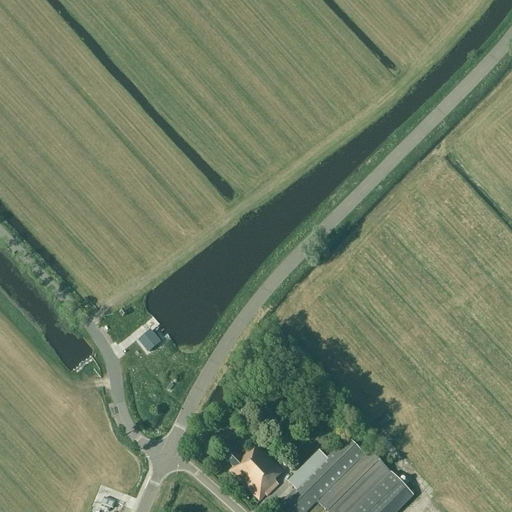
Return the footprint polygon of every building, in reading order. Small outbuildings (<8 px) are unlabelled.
[(129,310),(123,314),(133,328),(139,323),(129,310)] [(158,346),(148,333),(140,339),(150,352),(158,346)] [(364,456),(347,439),(327,459),(319,451),(288,482),(295,490),(277,508),(281,511),(307,511),(317,502),(326,511),(395,511),(412,496),(370,453),(369,451),(364,456)] [(275,482),(283,473),(285,470),(279,465),(277,467),(256,446),(241,461),(229,449),(222,456),(233,468),(229,472),(259,502),(266,495),(267,497),(278,486),(275,482)] [(97,487),(93,494),(105,500),(108,492),(97,487)]
